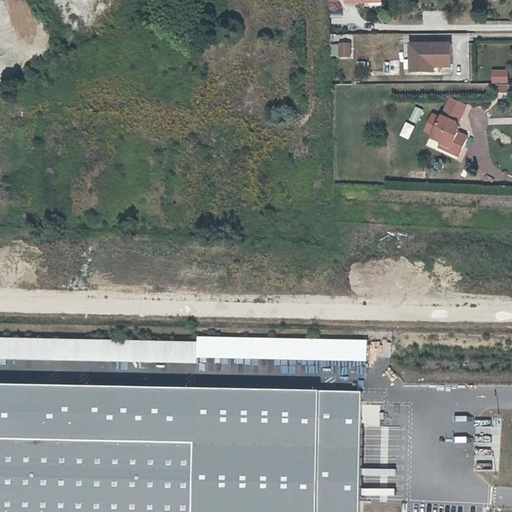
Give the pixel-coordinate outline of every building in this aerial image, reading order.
[(72,0),(81,25),(97,19),(90,0),(72,0)] [(112,0),(95,0),(101,17),(117,12),(112,0)] [(341,56),(351,56),(351,43),(341,43),(341,56)] [(444,66),(456,66),(456,45),(415,46),(415,74),(442,74),(442,66),(444,66)] [(297,51),(268,53),(271,109),(292,108),(289,61),(297,60),(297,51)] [(230,110),(229,71),(201,71),(201,79),(194,79),(194,110),(230,110)] [(425,132),(434,136),(432,139),(441,144),(439,148),(462,159),(472,138),(465,135),(462,124),(471,106),(452,97),(442,117),(434,114),(425,132)] [(416,108),(411,122),(418,124),(424,111),(416,108)] [(127,135),(164,134),(164,120),(127,121),(127,135)] [(401,137),(410,141),(416,127),(407,123),(401,137)] [(0,338),(0,359),(200,363),(200,342),(0,338)] [(0,511),(363,511),(366,392),(0,383),(0,511)]
